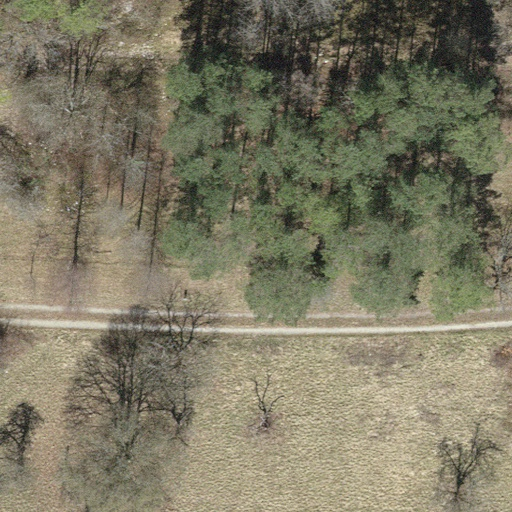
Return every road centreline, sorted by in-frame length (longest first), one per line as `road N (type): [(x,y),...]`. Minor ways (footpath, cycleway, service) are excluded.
road 1 (track): [(0,52),(245,70),(511,76)]
road 2 (track): [(0,315),(317,325),(511,315)]
